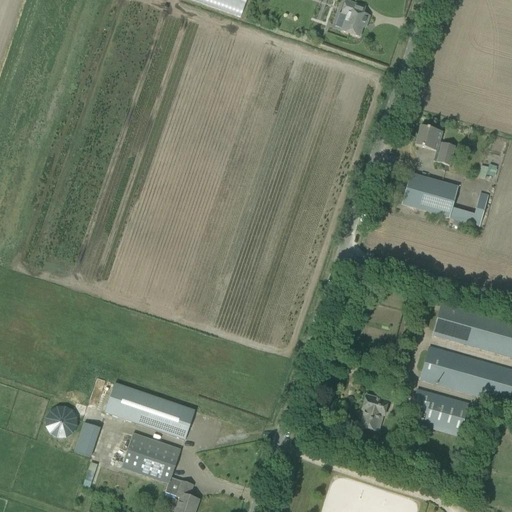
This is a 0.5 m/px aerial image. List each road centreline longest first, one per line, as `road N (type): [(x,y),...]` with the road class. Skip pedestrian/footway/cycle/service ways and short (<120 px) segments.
road 1 (unclassified): [(257,511),(348,254)]
road 2 (unclassified): [(348,254),(433,0)]
road 3 (unknown): [(281,445),(451,511)]
road 4 (unclassified): [(511,302),(348,254)]
